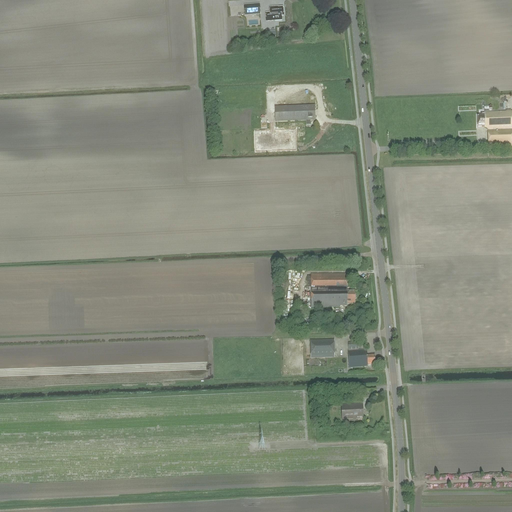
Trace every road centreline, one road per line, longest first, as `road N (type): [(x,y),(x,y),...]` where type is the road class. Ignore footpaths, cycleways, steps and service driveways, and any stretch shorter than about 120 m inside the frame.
road 1 (secondary): [(401,511),(352,0)]
road 2 (track): [(0,94),(194,81)]
